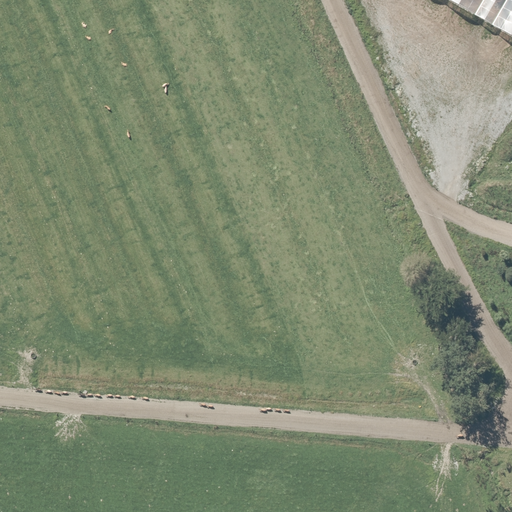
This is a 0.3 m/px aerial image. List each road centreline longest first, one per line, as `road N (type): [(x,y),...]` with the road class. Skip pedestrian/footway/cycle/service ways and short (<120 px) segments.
road 1 (track): [(0,391),(453,430),(489,415),(511,386)]
road 2 (track): [(336,0),(432,209),(511,351)]
